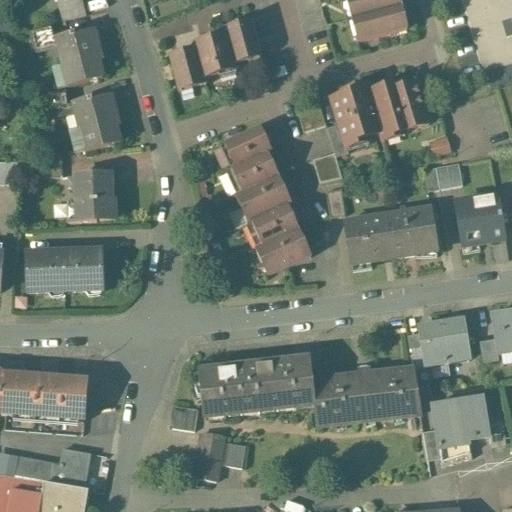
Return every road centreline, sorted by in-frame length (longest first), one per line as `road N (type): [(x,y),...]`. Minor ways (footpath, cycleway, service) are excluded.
road 1 (residential): [(124,504),(450,490),(511,471)]
road 2 (residential): [(160,330),(511,281)]
road 3 (residential): [(160,330),(172,169),(165,136)]
road 4 (residential): [(124,504),(160,330)]
road 5 (residential): [(269,100),(424,50)]
road 6 (residential): [(0,334),(160,330)]
road 7 (residential): [(165,136),(123,0)]
